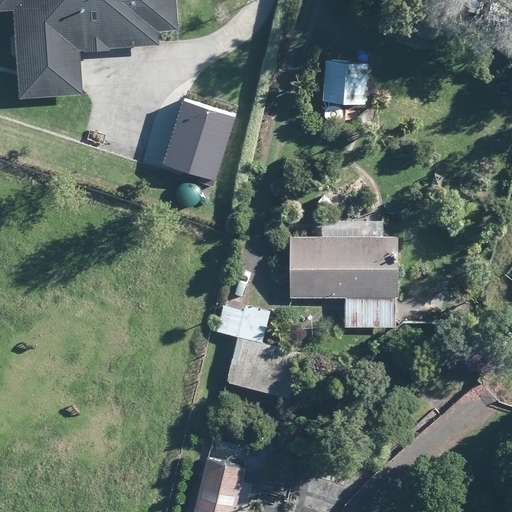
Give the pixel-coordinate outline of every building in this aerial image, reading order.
[(0,0),(0,11),(18,11),(22,99),(85,96),(83,52),(155,48),(153,32),(163,32),(181,31),(179,0),(0,0)] [(371,62),(329,58),(326,101),(367,105),(371,62)] [(387,327),(385,219),(327,220),(327,238),(292,238),(293,299),(347,298),(347,328),(387,327)] [(272,312),(231,302),(223,333),(241,338),(230,383),(291,398),(302,352),(265,343),(272,312)] [(236,511),(249,468),(212,458),(197,511),(236,511)]
